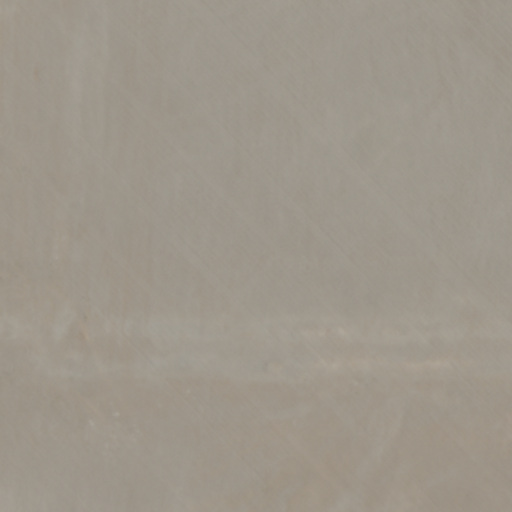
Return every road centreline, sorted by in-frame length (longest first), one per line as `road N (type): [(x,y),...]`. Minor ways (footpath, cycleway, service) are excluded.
road 1 (residential): [(0,350),(511,352)]
road 2 (residential): [(45,350),(53,0)]
